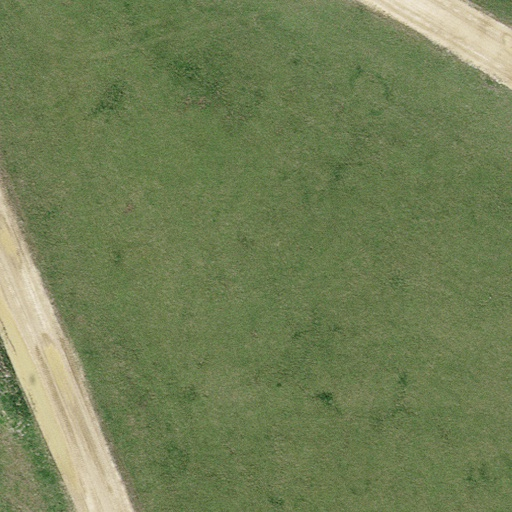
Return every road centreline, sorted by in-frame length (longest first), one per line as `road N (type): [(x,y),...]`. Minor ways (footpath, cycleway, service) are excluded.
road 1 (track): [(108,511),(0,240)]
road 2 (track): [(382,0),(511,70)]
